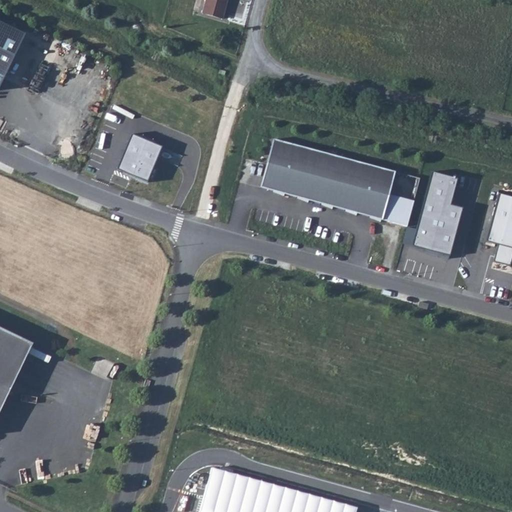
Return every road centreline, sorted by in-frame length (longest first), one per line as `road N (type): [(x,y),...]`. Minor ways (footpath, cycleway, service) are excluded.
road 1 (unclassified): [(511,314),(198,230)]
road 2 (unclassified): [(511,124),(285,70),(257,46),(262,0)]
road 3 (unclassified): [(198,230),(121,511)]
road 4 (unclassified): [(198,230),(0,153)]
road 5 (unknown): [(229,107),(198,230)]
